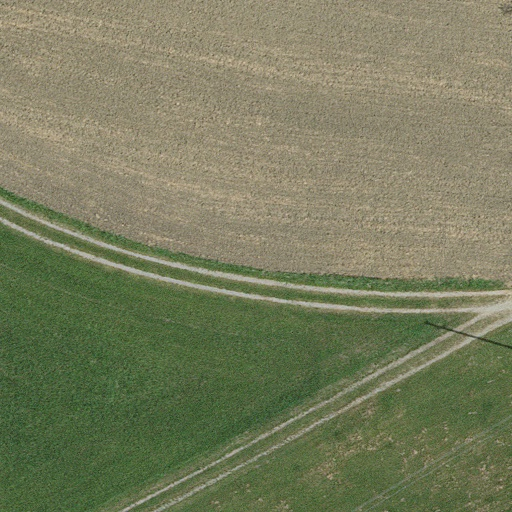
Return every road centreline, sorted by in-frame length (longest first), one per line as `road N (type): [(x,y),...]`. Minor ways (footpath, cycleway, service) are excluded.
road 1 (track): [(511,305),(416,313),(281,297),(154,272),(0,206)]
road 2 (track): [(145,511),(511,318)]
